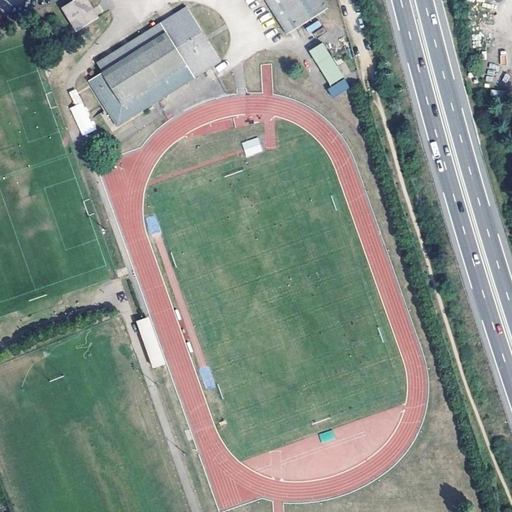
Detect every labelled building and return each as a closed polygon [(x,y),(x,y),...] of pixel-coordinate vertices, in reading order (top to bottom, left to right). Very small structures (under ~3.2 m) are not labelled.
[(88,0),(73,0),(63,7),(78,29),(99,16),(88,0)] [(266,0),(288,34),(327,10),(321,0),(266,0)] [(87,83),(117,128),(221,60),(187,6),(95,65),(101,74),(87,83)] [(311,34),(322,25),(318,19),(306,28),(311,34)] [(323,43),(310,50),(331,84),(343,77),(323,43)] [(345,78),(328,89),(333,98),(350,88),(345,78)] [(258,137),(241,142),(245,157),(262,152),(258,137)] [(166,362),(149,315),(137,319),(153,366),(166,362)] [(332,430),(319,433),(321,442),(334,439),(332,430)]
